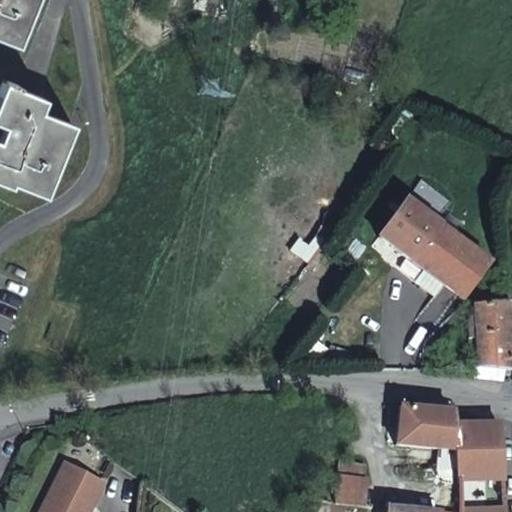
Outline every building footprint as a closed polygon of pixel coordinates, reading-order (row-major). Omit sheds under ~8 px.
[(0,0),(0,40),(14,46),(32,0),(0,0)] [(0,183),(8,187),(9,183),(43,196),(71,125),(37,111),(41,99),(16,89),(17,85),(7,81),(6,85),(1,83),(0,85),(0,183)] [(375,240),(389,250),(460,302),(487,265),(403,204),(375,240)] [(507,313),(507,304),(476,301),(477,330),(507,333),(507,313)] [(507,333),(477,330),(479,369),(505,371),(505,378),(510,378),(508,341),(507,333)] [(405,409),(398,408),(395,447),(452,451),(456,474),(457,483),(501,481),(497,424),(452,425),(451,413),(405,409)] [(337,461),(335,477),(362,480),(364,465),(337,461)] [(62,465),(38,511),(86,511),(101,485),(62,465)] [(335,477),(332,503),(369,507),(372,481),(362,480),(335,477)] [(295,511),(314,511),(319,501),(301,499),(295,511)]
